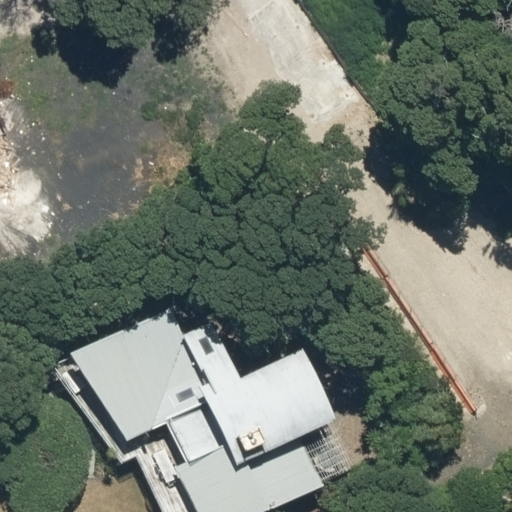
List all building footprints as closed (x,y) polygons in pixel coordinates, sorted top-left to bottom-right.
[(297,0),(213,0),(202,9),(316,168),(383,120),(297,0)] [(84,35),(0,60),(0,131),(132,91),(120,52),(92,60),(84,35)] [(101,115),(0,158),(0,250),(4,260),(138,202),(101,115)] [(383,242),(364,197),(301,224),(319,269),(383,242)] [(494,372),(511,369),(511,235),(476,240),(494,372)] [(120,454),(162,434),(198,511),(283,511),(318,495),(296,449),(328,433),(295,366),(231,396),(203,335),(177,347),(165,320),(61,372),(120,454)]
